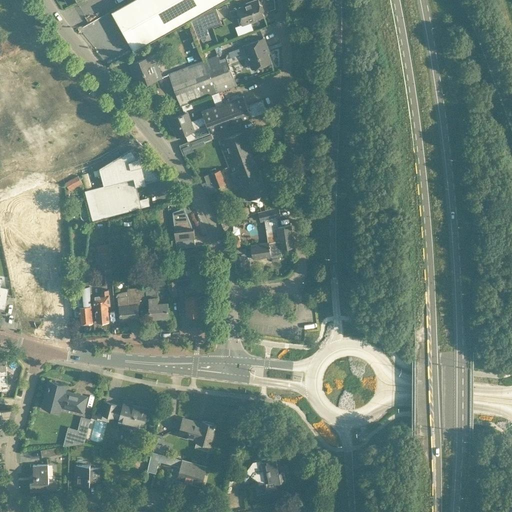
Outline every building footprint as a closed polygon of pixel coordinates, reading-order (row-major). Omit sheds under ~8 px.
[(130,0),(112,11),(134,50),(223,0),(130,0)] [(237,9),(230,11),(232,17),(239,14),(240,17),(238,18),(240,24),(242,24),(243,25),(251,22),(256,20),(256,19),(264,16),(263,12),(264,11),(262,5),(260,5),(258,0),(255,0),(249,2),(250,4),(237,8),(237,9)] [(200,16),(191,20),(198,38),(209,34),(207,28),(221,23),(216,7),(200,16)] [(254,68),(271,62),(268,53),(269,53),(269,52),(267,53),(265,48),(267,47),(264,38),(243,46),(249,60),(251,60),(254,68)] [(219,55),(205,60),(218,92),(219,92),(237,85),(226,58),(220,60),(219,55)] [(148,57),(139,61),(130,64),(133,72),(134,72),(140,86),(162,77),(157,62),(151,64),(148,57)] [(218,92),(205,60),(169,74),(181,106),(211,95),(218,92)] [(218,92),(211,95),(214,102),(222,99),(219,92),(218,92)] [(234,99),(222,103),(231,124),(257,114),(267,111),(262,100),(247,105),(243,95),(234,99)] [(210,132),(211,132),(231,124),(222,103),(202,110),(210,132)] [(187,112),(178,115),(168,119),(172,128),(174,127),(177,137),(194,130),(187,112)] [(0,149),(8,147),(7,146),(15,142),(5,120),(0,121),(0,149)] [(243,131),(225,138),(232,157),(226,159),(229,165),(234,163),(235,164),(253,157),(246,139),(243,131)] [(211,132),(202,136),(204,141),(213,138),(211,132)] [(190,141),(179,145),(183,155),(194,151),(190,141)] [(10,190),(61,168),(51,146),(0,168),(10,190)] [(85,190),(93,220),(150,205),(148,197),(140,199),(136,184),(145,182),(145,183),(146,183),(145,181),(158,178),(144,161),(140,162),(139,159),(141,158),(140,154),(136,157),(131,149),(100,168),(104,185),(85,190)] [(237,170),(231,172),(236,185),(242,183),(248,200),(267,193),(253,157),(235,164),(237,170)] [(220,169),(210,173),(215,187),(225,183),(220,169)] [(78,176),(65,183),(70,191),(82,184),(78,176)] [(50,182),(42,185),(43,201),(51,201),(50,182)] [(42,185),(33,189),(34,202),(43,201),(42,185)] [(33,189),(21,194),(21,203),(34,202),(33,189)] [(10,198),(0,202),(0,207),(10,207),(10,198)] [(179,211),(173,211),(176,239),(171,240),(172,247),(177,246),(178,248),(196,246),(196,245),(195,245),(194,237),(195,237),(194,228),(192,228),(184,207),(179,209),(179,211)] [(279,207),(269,209),(258,212),(260,221),(281,216),(279,207)] [(251,245),(286,240),(286,241),(293,240),(291,224),(266,228),(268,242),(261,243),(251,245)] [(237,236),(229,238),(231,245),(232,247),(235,247),(239,245),(237,236)] [(286,240),(251,245),(253,259),(271,256),(281,255),(281,254),(279,254),(278,249),(294,247),(293,240),(286,241),(286,240)] [(129,243),(131,260),(140,259),(138,242),(129,243)] [(110,244),(97,245),(98,253),(110,252),(110,244)] [(98,253),(97,253),(99,272),(112,271),(110,252),(98,253)] [(238,254),(236,254),(239,270),(250,269),(247,252),(238,254)] [(87,266),(86,256),(79,257),(80,267),(87,266)] [(27,274),(8,275),(15,306),(19,306),(20,316),(31,315),(31,319),(35,319),(35,323),(50,322),(50,318),(54,318),(54,314),(64,313),(62,272),(50,273),(50,283),(28,284),(27,274)] [(175,274),(168,274),(170,296),(177,295),(176,286),(175,280),(175,274)] [(76,287),(77,306),(74,307),(75,317),(80,316),(81,322),(93,321),(89,276),(82,276),(83,286),(76,287)] [(198,279),(185,280),(175,280),(176,286),(186,286),(187,314),(201,313),(200,299),(198,279)] [(147,300),(144,300),(145,304),(149,303),(150,317),(169,316),(167,303),(158,304),(156,288),(155,288),(155,287),(155,286),(154,286),(153,285),(151,285),(149,285),(148,286),(147,287),(147,289),(146,289),(147,300)] [(0,307),(5,309),(7,296),(9,288),(0,286),(0,307)] [(118,305),(120,305),(121,320),(139,318),(138,304),(145,304),(144,300),(143,287),(127,288),(127,290),(126,291),(124,291),(122,291),(120,292),(118,293),(117,294),(117,295),(116,296),(116,297),(117,298),(118,299),(118,305)] [(93,305),(96,305),(97,322),(109,321),(107,306),(111,305),(109,290),(101,290),(101,294),(92,294),(93,305)] [(43,407),(53,409),(59,411),(60,406),(83,412),(84,406),(87,397),(64,391),(66,385),(50,381),(43,407)] [(105,401),(103,411),(102,414),(114,417),(115,417),(120,418),(119,420),(142,426),(144,419),(147,409),(131,405),(132,402),(125,400),(123,407),(117,405),(118,405),(105,401)] [(183,418),(181,428),(178,435),(197,440),(196,441),(210,445),(216,425),(202,421),(201,423),(183,418)] [(84,442),(87,432),(78,429),(74,444),(84,442)] [(271,439),(254,442),(256,455),(273,452),(271,439)] [(285,442),(275,443),(276,450),(286,449),(285,442)] [(155,443),(153,451),(167,455),(169,447),(155,443)] [(42,457),(57,454),(56,447),(41,450),(42,457)] [(152,452),(150,461),(147,471),(156,473),(161,454),(152,452)] [(266,490),(276,488),(276,486),(278,486),(279,484),(278,483),(284,482),(283,472),(280,473),(279,467),(278,468),(276,455),(266,457),(267,461),(262,462),(262,460),(253,462),(246,472),(258,480),(258,484),(265,483),(266,490)] [(178,474),(179,474),(177,479),(201,486),(206,466),(183,460),(180,468),(179,468),(178,474)] [(34,481),(30,482),(31,491),(46,490),(46,495),(57,494),(57,481),(49,481),(48,464),(43,464),(33,465),(34,481)] [(75,465),(75,474),(75,484),(90,485),(90,481),(100,481),(100,468),(90,467),(90,465),(75,465)] [(263,508),(263,511),(274,511),(283,511),(290,511),(289,503),(263,508)]
